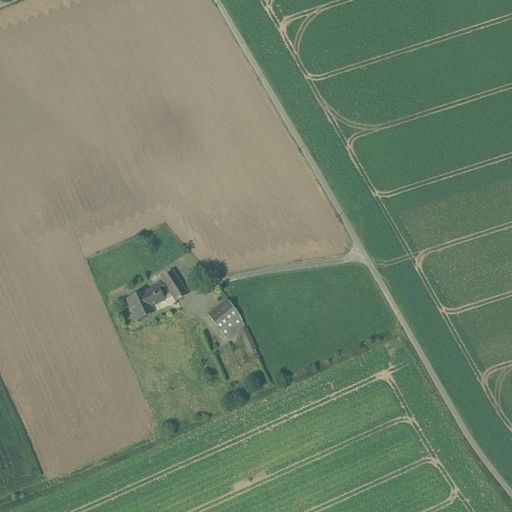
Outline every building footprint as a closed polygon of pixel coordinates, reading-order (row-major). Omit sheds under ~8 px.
[(193,290),(178,267),(160,279),(176,302),(193,290)] [(167,294),(161,282),(156,285),(157,287),(162,297),(167,294)] [(157,287),(145,292),(144,292),(127,300),(136,320),(154,312),(151,307),(164,301),(162,297),(157,287)] [(227,300),(208,315),(219,331),(239,314),(227,300)] [(239,314),(219,331),(225,339),(243,324),(239,314)] [(239,330),(250,352),(257,349),(247,326),(239,330)]
